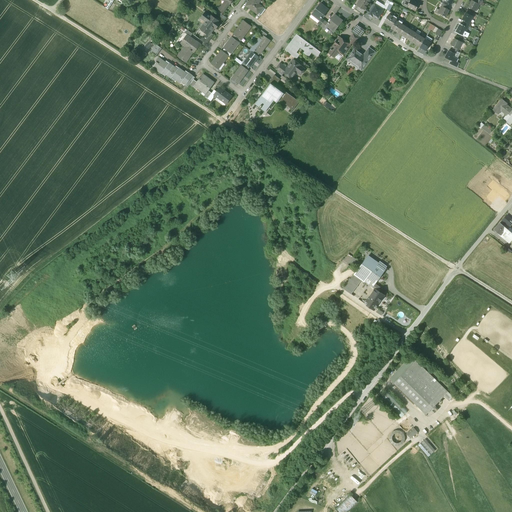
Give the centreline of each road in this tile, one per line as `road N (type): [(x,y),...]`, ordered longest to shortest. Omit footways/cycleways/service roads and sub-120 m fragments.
road 1 (track): [(39,0),(458,267)]
road 2 (track): [(458,267),(295,488)]
road 3 (residential): [(464,0),(432,60),(333,0)]
road 4 (track): [(427,59),(334,187)]
